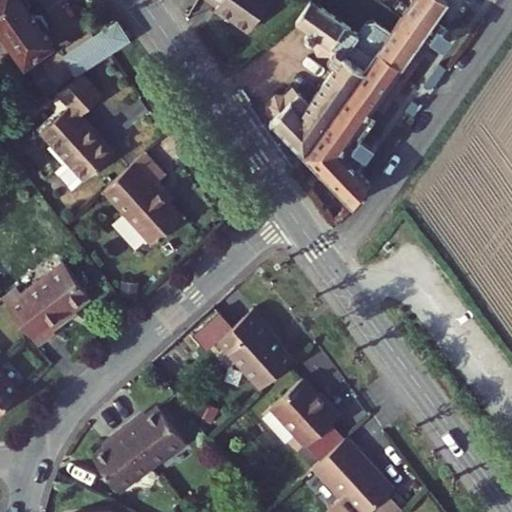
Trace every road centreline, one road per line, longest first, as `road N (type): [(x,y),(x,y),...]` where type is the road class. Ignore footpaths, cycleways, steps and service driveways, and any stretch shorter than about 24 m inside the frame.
road 1 (tertiary): [(511,511),(287,209)]
road 2 (residential): [(287,209),(76,399),(33,470)]
road 3 (tertiary): [(287,209),(139,0)]
